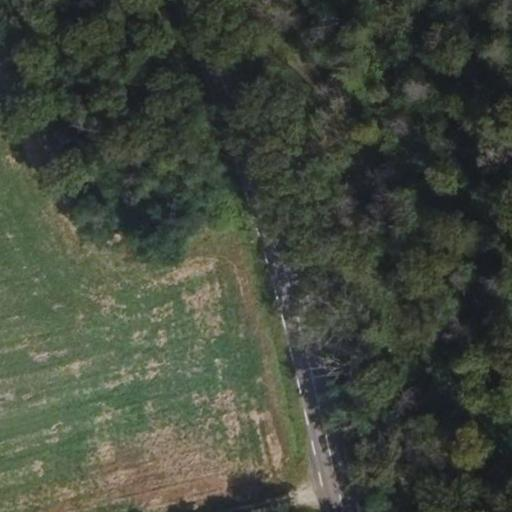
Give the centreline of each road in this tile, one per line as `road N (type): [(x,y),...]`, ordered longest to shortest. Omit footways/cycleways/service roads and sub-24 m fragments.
road 1 (primary): [(332,511),(256,201),(182,0)]
road 2 (track): [(224,511),(326,486),(409,436),(511,415)]
